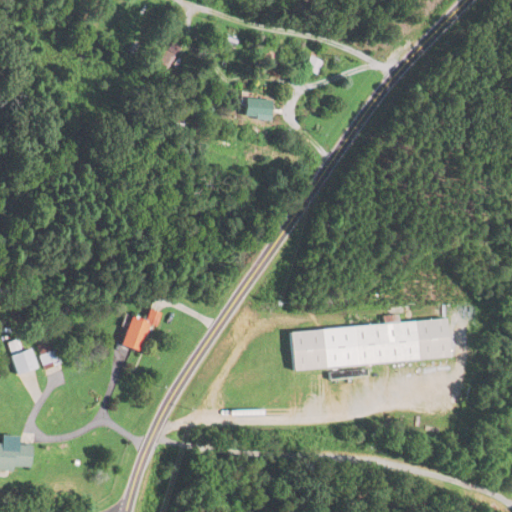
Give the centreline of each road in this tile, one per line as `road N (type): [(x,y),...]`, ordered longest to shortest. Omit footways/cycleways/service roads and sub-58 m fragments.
road 1 (residential): [(125,511),(141,459),(185,374),(376,99),(466,0)]
road 2 (residential): [(397,73),(329,41),(187,0)]
